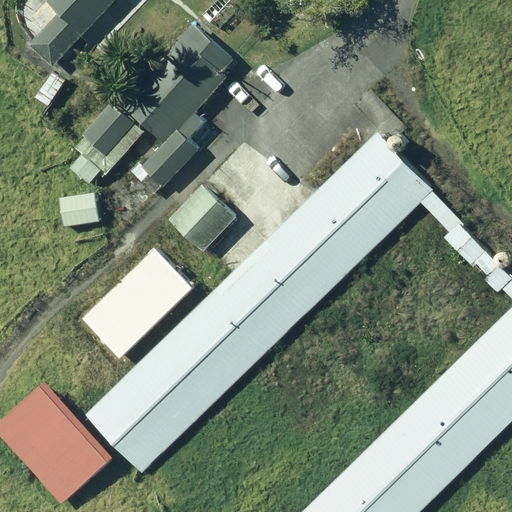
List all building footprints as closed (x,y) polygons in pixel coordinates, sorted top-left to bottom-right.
[(49,0),(62,12),(31,43),(52,64),(114,0),(49,0)] [(217,0),(206,13),(222,28),(245,3),(241,0),(217,0)] [(146,165),(168,185),(204,146),(193,136),(209,119),(200,111),(233,75),(228,70),(239,57),(199,20),(125,100),(169,140),(146,165)] [(38,96),(49,105),(68,79),(56,70),(38,96)] [(76,166),(93,181),(105,168),(110,172),(149,130),(117,100),(87,133),(90,136),(81,146),(89,152),(76,166)] [(468,222),(436,189),(437,188),(382,131),(90,413),(145,469),(424,198),(511,287),(511,314),(307,511),(415,511),(511,418),(511,271),(466,224),(468,222)] [(175,217),(207,247),(241,213),(210,182),(175,217)] [(65,196),(69,223),(102,218),(98,191),(65,196)] [(199,270),(217,286),(263,237),(246,221),(199,270)] [(0,423),(0,427),(65,501),(113,458),(45,382),(0,423)]
